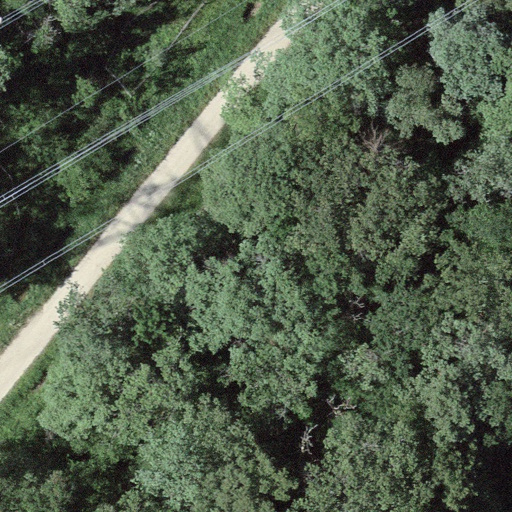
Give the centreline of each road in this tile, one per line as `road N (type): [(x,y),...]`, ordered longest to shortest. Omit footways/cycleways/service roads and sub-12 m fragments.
road 1 (track): [(311,0),(0,379)]
road 2 (track): [(62,303),(201,323),(379,398),(427,412),(511,419)]
